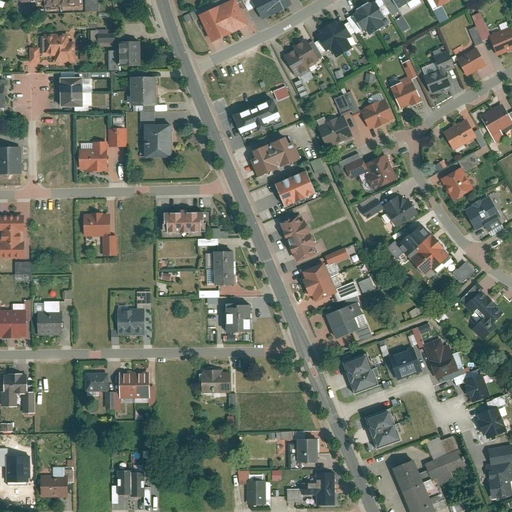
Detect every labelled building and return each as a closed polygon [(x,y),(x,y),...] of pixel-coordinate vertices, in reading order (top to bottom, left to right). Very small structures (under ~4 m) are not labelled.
[(251,24),(240,0),(228,0),(201,12),(214,41),(251,24)] [(246,0),(256,22),(290,6),(287,0),(246,0)] [(389,19),(378,0),(376,0),(372,3),(371,1),(358,9),(359,11),(355,13),(365,30),(367,29),(370,34),(388,24),(386,21),(389,19)] [(400,8),(395,0),(385,0),(394,14),(401,10),(400,8)] [(439,6),(435,0),(430,0),(440,20),(443,19),(444,21),(450,18),(443,4),(439,6)] [(363,30),(354,15),(349,17),(358,33),(363,30)] [(410,24),(405,16),(398,20),(403,28),(410,24)] [(354,34),(346,19),(341,21),(339,17),(322,27),(325,31),(321,33),(329,48),(334,46),(339,55),(354,47),(349,37),(354,34)] [(511,26),(492,35),(501,56),(511,50),(511,26)] [(43,35),(44,55),(57,54),(57,62),(77,61),(77,41),(71,41),(71,32),(46,33),(46,35),(43,35)] [(321,60),(310,36),(294,43),(296,46),(285,52),(297,77),(312,70),(310,65),(321,60)] [(322,39),(317,41),(323,52),(328,49),(322,39)] [(121,65),(144,65),(144,40),(121,40),(121,65)] [(42,61),(42,46),(31,46),(31,61),(42,61)] [(459,57),(468,74),(489,63),(480,46),(459,57)] [(425,74),(433,94),(457,84),(450,69),(457,66),(451,50),(437,56),(442,68),(425,74)] [(391,84),(403,108),(424,98),(414,79),(420,76),(411,58),(403,62),(409,75),(391,84)] [(84,77),(62,77),(63,109),(86,108),(84,77)] [(158,77),(132,79),(133,107),(159,106),(158,77)] [(277,90),(281,100),(292,95),(288,85),(277,90)] [(237,113),(247,136),(286,121),(277,97),(237,113)] [(371,129),(396,117),(388,98),(362,109),(371,129)] [(511,116),(505,103),(483,115),(494,135),(511,125),(511,116)] [(355,135),(346,113),(319,123),(328,146),(355,135)] [(445,130),(454,148),(476,136),(467,119),(445,130)] [(174,159),(173,125),(147,125),(147,160),(174,159)] [(128,127),(110,128),(111,145),(129,145),(128,127)] [(255,158),(262,175),(306,157),(298,137),(292,140),(290,135),(256,149),(259,157),(255,158)] [(110,168),(109,140),(95,140),(95,148),(83,148),(83,168),(110,168)] [(22,148),(0,148),(0,177),(23,177),(22,148)] [(375,191),(402,178),(389,152),(368,162),(365,156),(346,166),(353,180),(367,174),(375,191)] [(310,163),(315,173),(323,169),(317,159),(310,163)] [(309,168),(277,181),(288,206),(319,193),(309,168)] [(443,179),(454,198),(474,188),(464,168),(443,179)] [(399,225),(421,211),(408,191),(387,205),(399,225)] [(495,194),(468,208),(478,227),(505,213),(495,194)] [(369,217),(387,205),(379,195),(362,207),(369,217)] [(208,210),(167,211),(167,223),(170,223),(170,231),(206,230),(205,222),(208,221),(208,210)] [(283,220),(301,260),(320,252),(303,212),(283,220)] [(85,214),(86,235),(112,234),(111,213),(85,214)] [(27,214),(0,214),(0,234),(0,256),(27,257),(27,214)] [(409,257),(426,277),(451,255),(435,236),(430,240),(418,226),(404,238),(416,251),(409,257)] [(211,238),(228,238),(228,231),(220,231),(220,229),(211,229),(211,238)] [(120,254),(119,235),(104,236),(105,255),(120,254)] [(393,242),(387,247),(391,253),(398,248),(393,242)] [(327,255),(331,264),(351,255),(347,246),(327,255)] [(217,283),(237,282),(237,250),(216,250),(217,283)] [(317,300),(340,290),(327,260),(304,270),(317,300)] [(13,262),(13,281),(30,281),(30,272),(31,272),(31,262),(13,262)] [(474,329),(485,339),(499,325),(497,322),(507,311),(485,289),(469,304),(484,319),(474,329)] [(219,290),(198,290),(198,298),(207,298),(207,303),(214,303),(214,297),(219,297),(219,290)] [(366,312),(361,300),(330,313),(340,337),(361,327),(357,316),(366,312)] [(255,331),(254,303),(228,303),(229,331),(255,331)] [(147,308),(121,308),(121,335),(148,334),(147,308)] [(0,335),(29,336),(28,310),(0,310),(0,335)] [(64,335),(64,312),(40,312),(39,334),(64,335)] [(420,342),(418,335),(431,331),(428,323),(410,330),(414,344),(420,342)] [(443,337),(425,344),(438,379),(462,370),(452,344),(446,346),(443,337)] [(424,370),(416,346),(391,354),(399,379),(424,370)] [(381,384),(370,352),(346,361),(357,393),(381,384)] [(148,369),(120,369),(120,389),(120,394),(148,393),(148,369)] [(5,370),(5,388),(2,388),(2,403),(16,403),(16,388),(24,388),(27,388),(27,370),(5,370)] [(108,370),(87,370),(87,387),(108,387),(108,370)] [(229,370),(203,370),(204,388),(229,388),(229,370)] [(485,372),(466,378),(473,402),(492,397),(485,372)] [(27,388),(24,388),(24,409),(35,409),(34,388),(27,388)] [(479,412),(489,437),(509,429),(500,405),(479,412)] [(368,416),(380,447),(404,439),(392,407),(368,416)] [(318,436),(299,436),(299,458),(318,458),(318,436)] [(511,444),(491,448),(494,464),(511,461),(511,444)] [(469,465),(462,448),(427,462),(434,479),(438,477),(441,484),(455,478),(453,472),(469,465)] [(30,485),(29,456),(10,456),(10,486),(30,485)] [(439,511),(416,458),(395,468),(413,511),(439,511)] [(511,461),(494,464),(489,465),(494,498),(511,495),(511,461)] [(66,477),(66,482),(74,482),(74,467),(66,467),(66,477)] [(129,467),(118,467),(119,490),(130,490),(129,467)] [(241,480),(249,480),(249,478),(249,468),(239,468),(241,480)] [(143,469),(132,469),(132,491),(143,491),(143,469)] [(302,491),(317,490),(317,501),(335,501),(334,470),(317,470),(317,480),(302,480),(302,491)] [(66,477),(42,477),(43,496),(66,496),(66,482),(66,477)] [(301,477),(287,477),(287,497),(302,497),(301,477)] [(265,478),(249,478),(249,480),(249,501),(265,501),(265,494),(265,479),(265,478)]
